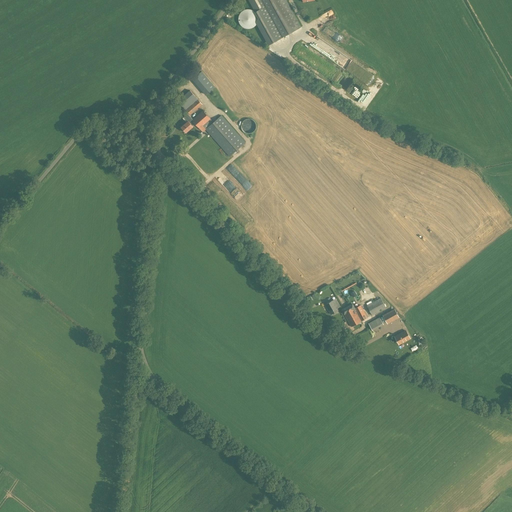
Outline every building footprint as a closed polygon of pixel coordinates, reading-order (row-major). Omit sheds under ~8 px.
[(249,0),(273,43),(301,27),(286,0),(249,0)] [(329,16),(331,20),(336,19),(333,10),(324,13),(326,18),(329,16)] [(257,24),(257,22),(257,20),(257,18),(256,16),(254,15),(253,14),(251,13),(249,12),(247,12),(246,12),(244,13),(242,14),(241,15),(239,17),(239,18),(238,21),(238,22),(238,24),(239,26),(240,28),(241,29),(243,30),(245,31),(246,31),(248,32),(250,31),(252,31),(254,30),(255,29),(256,27),(257,25),(257,24)] [(205,95),(215,87),(202,71),(192,79),(205,95)] [(337,76),(341,79),(340,81),(343,83),(347,77),(340,72),(337,76)] [(190,115),(203,104),(190,90),(178,101),(190,115)] [(192,119),(195,122),(194,123),(203,132),(206,130),(229,157),(245,142),(222,115),(214,122),(203,110),(192,119)] [(183,117),(187,122),(181,127),(186,133),(193,126),(192,125),(194,123),(195,122),(192,119),(187,113),(183,117)] [(257,129),(257,127),(257,126),(256,124),(256,123),(254,121),(253,120),(252,120),(250,119),(248,119),(246,120),(244,120),(243,122),(242,123),(241,124),(241,126),(241,127),(241,129),(242,130),(242,132),(244,133),(245,134),(246,135),(248,135),(249,135),(252,134),(254,133),(255,132),(256,131),(256,130),(257,129)] [(336,308),(340,306),(336,298),(325,304),(331,314),(337,310),(336,308)] [(372,315),(386,308),(381,298),(366,305),(372,315)] [(362,321),(367,318),(360,305),(355,308),(352,303),(349,305),(351,308),(350,308),(351,310),(349,311),(350,314),(352,317),(358,314),(362,321)] [(351,326),(362,321),(358,314),(352,317),(350,314),(349,311),(351,310),(350,308),(351,308),(349,305),(342,309),(344,314),(351,326)] [(383,316),(388,325),(400,318),(395,310),(383,316)] [(372,329),(383,323),(380,317),(368,322),(372,329)] [(395,337),(399,344),(410,338),(406,331),(395,337)]
